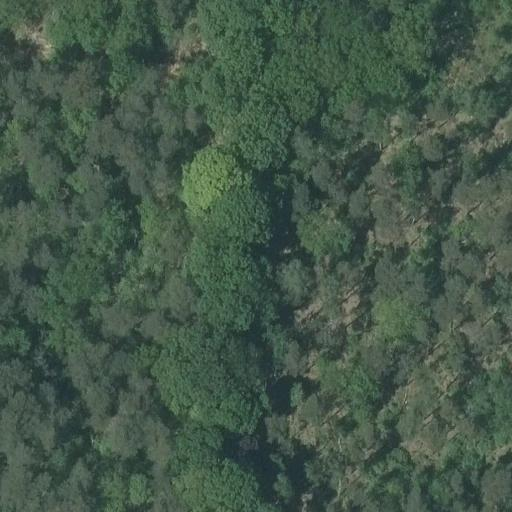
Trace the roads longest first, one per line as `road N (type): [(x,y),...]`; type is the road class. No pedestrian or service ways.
road 1 (track): [(227,511),(254,0)]
road 2 (track): [(247,123),(511,111)]
road 3 (track): [(0,50),(249,86)]
